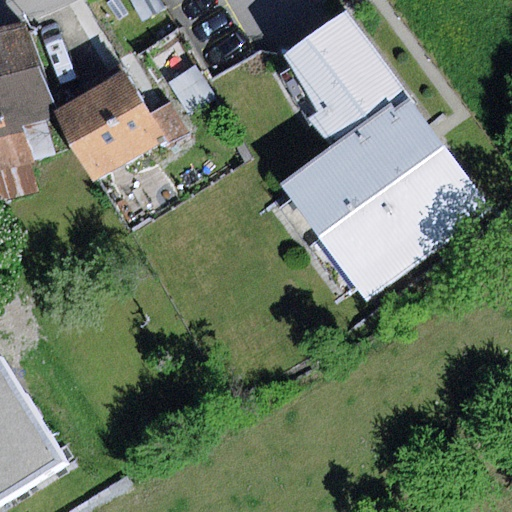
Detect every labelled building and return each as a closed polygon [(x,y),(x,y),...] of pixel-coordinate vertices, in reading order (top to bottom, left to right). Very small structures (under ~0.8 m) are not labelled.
[(436,131),(350,13),(285,59),(345,142),(282,187),(367,303),(494,211),(436,131)] [(26,23),(0,30),(0,133),(23,129),(54,120),(26,23)] [(128,72),(54,113),(93,183),(187,131),(171,102),(150,114),(128,72)] [(23,129),(0,133),(0,200),(38,192),(23,129)] [(67,465),(1,361),(0,361),(0,504),(1,507),(67,465)]
